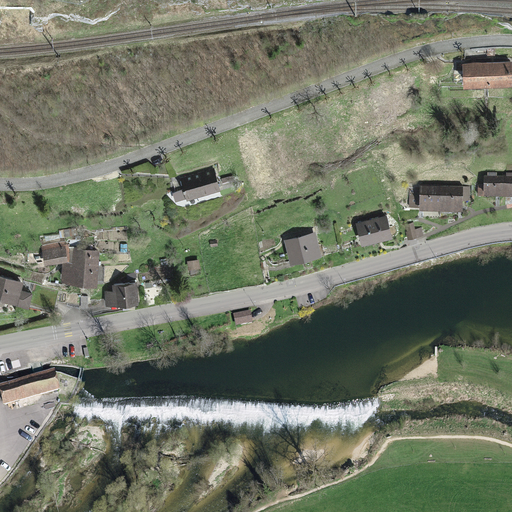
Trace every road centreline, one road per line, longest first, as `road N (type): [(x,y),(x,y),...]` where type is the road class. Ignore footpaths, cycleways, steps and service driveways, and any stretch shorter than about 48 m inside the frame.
road 1 (residential): [(0,181),(81,175),(395,61),(511,39)]
road 2 (residential): [(0,344),(301,284),(511,230)]
